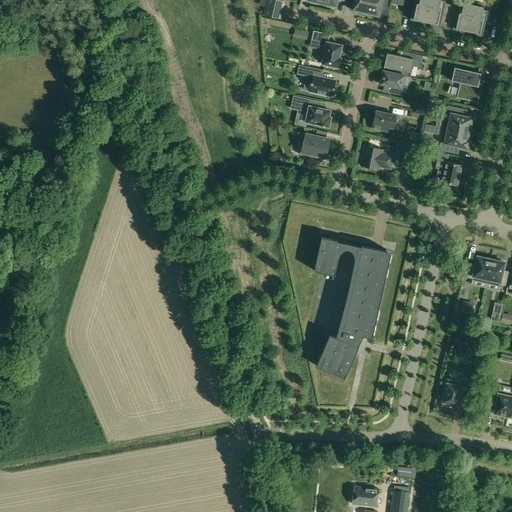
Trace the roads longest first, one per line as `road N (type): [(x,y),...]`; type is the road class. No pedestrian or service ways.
road 1 (unclassified): [(259,437),(134,121),(99,0)]
road 2 (residential): [(397,437),(446,216)]
road 3 (residential): [(338,173),(370,30)]
road 4 (residential): [(370,30),(511,61)]
road 5 (residential): [(259,437),(397,437)]
road 6 (residential): [(338,173),(349,194),(446,216)]
